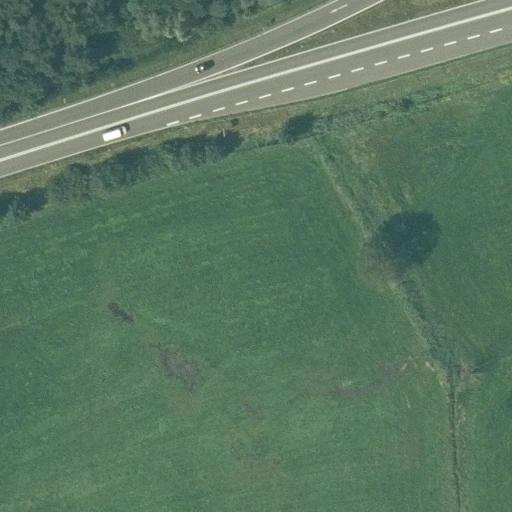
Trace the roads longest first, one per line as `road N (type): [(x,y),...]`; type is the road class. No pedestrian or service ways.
road 1 (trunk): [(0,175),(511,26)]
road 2 (trunk): [(511,0),(0,149)]
road 3 (trunk): [(357,0),(276,41),(0,144)]
